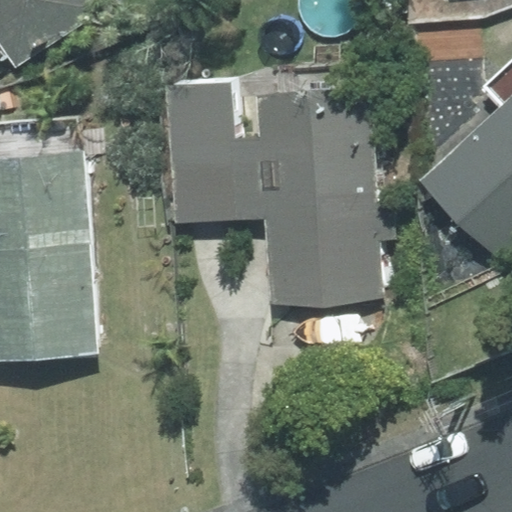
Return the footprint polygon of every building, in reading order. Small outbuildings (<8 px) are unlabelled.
[(104,6),(99,0),(0,0),(0,38),(21,67),(104,6)] [(389,293),(371,84),(256,93),(259,131),(239,133),(234,75),(167,81),(179,220),(270,212),(277,303),(389,293)] [(511,252),(511,88),(423,175),(505,259),(511,252)] [(0,352),(99,346),(86,142),(0,147),(0,352)] [(488,271),(468,245),(443,265),(464,291),(488,271)]
